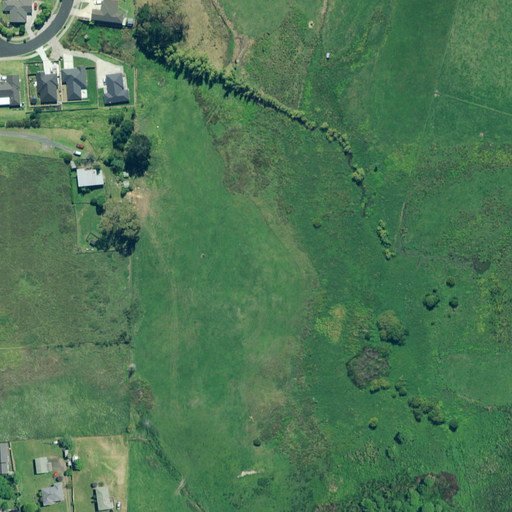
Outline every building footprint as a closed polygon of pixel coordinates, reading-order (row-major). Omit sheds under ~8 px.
[(118,2),(104,0),(102,11),(93,10),(92,20),(123,24),(124,14),(117,14),(118,2)] [(33,13),(32,1),(3,2),(4,12),(10,11),(10,22),(27,22),(27,13),(33,13)] [(84,68),(61,69),(62,81),(66,81),(68,100),(81,99),(80,87),(86,86),(84,68)] [(45,73),(36,73),(37,92),(41,92),(42,103),(57,102),(56,87),(58,87),(57,74),(45,74),(45,73)] [(103,95),(105,104),(129,100),(127,90),(124,91),(121,73),(106,76),(109,94),(103,95)] [(20,106),(20,76),(8,76),(8,83),(0,83),(0,99),(10,99),(10,106),(20,106)] [(86,172),(86,169),(78,170),(80,187),(105,184),(103,170),(86,172)] [(0,473),(9,473),(7,444),(0,444),(0,473)] [(37,473),(47,472),(46,462),(48,462),(48,457),(35,458),(37,473)] [(64,499),(61,484),(40,488),(44,506),(54,504),(53,502),(64,499)] [(113,508),(109,486),(96,488),(100,510),(113,508)]
